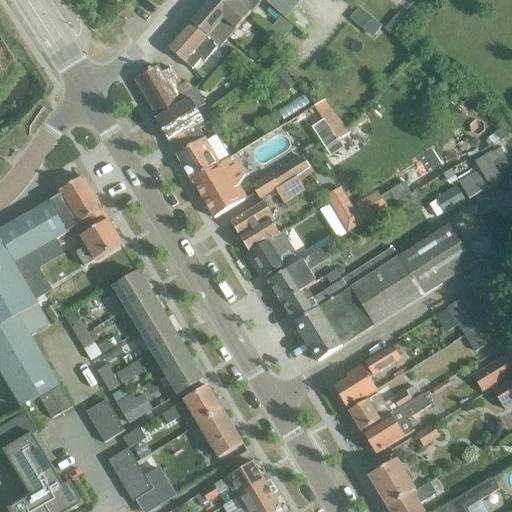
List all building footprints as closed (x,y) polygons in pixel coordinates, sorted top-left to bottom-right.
[(257,0),(213,0),(192,24),(220,49),(260,2),(257,0)] [(286,19),(302,0),(264,0),(282,15),(286,19)] [(382,29),(359,11),(351,21),(374,39),(382,29)] [(282,15),(272,26),(283,36),(293,25),(286,19),(282,15)] [(393,18),(388,24),(396,31),(401,25),(393,18)] [(220,49),(192,24),(169,51),(192,71),(200,61),(203,64),(216,49),(218,50),(220,49)] [(189,94),(195,90),(188,83),(181,87),(170,70),(161,75),(157,68),(152,71),(152,70),(147,73),(148,74),(134,82),(157,119),(179,107),(176,102),(189,94)] [(200,71),(197,76),(203,81),(206,77),(200,71)] [(280,72),(269,81),(285,97),(295,87),(280,72)] [(268,87),(261,93),(268,100),(274,94),(268,87)] [(179,107),(157,119),(155,121),(169,144),(196,128),(203,124),(196,111),(204,106),(195,90),(189,94),(176,102),(179,107)] [(320,104),(308,112),(316,125),(312,128),(317,136),(326,150),(330,157),(344,148),(340,141),(349,136),(331,111),(323,102),(320,104)] [(279,129),(272,116),(258,124),(266,137),(279,129)] [(306,130),(299,118),(286,126),(293,138),(306,130)] [(196,128),(169,144),(192,183),(220,166),(218,163),(228,157),(216,136),(205,143),(196,128)] [(324,150),(310,159),(315,167),(329,159),(324,150)] [(220,166),(192,183),(214,220),(245,201),(238,189),(246,177),(234,157),(220,166)] [(291,164),(251,188),(259,201),(274,191),(296,178),(299,176),(310,169),(303,158),(292,165),(291,164)] [(488,159),(476,167),(479,172),(490,190),(503,182),(488,159)] [(437,160),(406,179),(413,190),(443,171),(437,160)] [(490,190),(479,172),(459,185),(470,202),(490,190)] [(450,173),(443,177),(451,190),(458,186),(450,173)] [(61,196),(51,202),(68,231),(74,227),(101,211),(102,211),(83,178),(60,193),(61,196)] [(305,194),(296,178),(274,191),(284,207),(305,194)] [(436,202),(446,218),(466,205),(457,189),(436,202)] [(340,190),(327,198),(338,217),(348,233),(376,217),(385,211),(375,194),(366,200),(352,208),(340,190)] [(0,231),(0,239),(1,242),(14,265),(69,233),(68,231),(51,202),(0,231)] [(250,254),(277,238),(279,236),(268,220),(272,217),(263,203),(231,223),(250,254)] [(101,211),(74,227),(86,248),(76,254),(84,268),(94,261),(122,245),(109,222),(107,223),(101,211)] [(306,290),(282,304),(318,363),(473,265),(450,227),(398,260),(380,271),(348,291),(342,281),(312,300),(306,290)] [(277,238),(250,254),(266,279),(284,268),(281,264),(278,258),(290,250),(285,242),(281,235),(279,236),(277,238)] [(1,242),(0,242),(0,329),(20,318),(39,307),(35,300),(14,265),(1,242)] [(306,290),(316,284),(309,273),(328,261),(321,250),(269,283),(282,304),(306,290)] [(14,265),(35,300),(50,292),(29,256),(14,265)] [(126,311),(153,295),(139,273),(113,289),(126,311)] [(165,316),(153,295),(126,311),(139,332),(165,316)] [(448,310),(465,338),(486,325),(469,298),(448,310)] [(54,306),(44,313),(50,324),(61,317),(54,306)] [(39,307),(20,318),(31,337),(50,326),(39,307)] [(165,316),(139,332),(151,354),(178,338),(165,316)] [(0,329),(0,373),(21,410),(39,399),(49,393),(60,387),(31,337),(20,318),(0,329)] [(78,340),(87,334),(81,324),(71,330),(78,340)] [(496,341),(486,325),(465,338),(475,354),(496,341)] [(93,344),(87,334),(78,340),(84,350),(93,344)] [(191,359),(178,338),(151,354),(164,375),(191,359)] [(107,339),(94,347),(100,356),(113,348),(107,339)] [(369,380),(400,361),(393,348),(346,376),(349,380),(334,389),(347,410),(376,392),(369,380)] [(511,364),(507,357),(480,374),(490,390),(511,376),(511,364)] [(204,381),(191,359),(164,375),(177,397),(204,381)] [(144,374),(138,363),(116,376),(122,387),(144,374)] [(103,382),(112,377),(106,367),(97,372),(103,382)] [(118,387),(112,377),(103,382),(109,393),(118,387)] [(511,379),(492,392),(504,411),(511,406),(511,379)] [(60,387),(49,393),(62,414),(72,408),(60,387)] [(406,393),(393,401),(399,411),(422,396),(416,387),(406,393)] [(198,426),(222,412),(207,388),(184,402),(198,426)] [(124,391),(112,398),(113,399),(116,404),(127,398),(124,391)] [(49,393),(39,399),(51,421),(62,414),(49,393)] [(378,395),(349,412),(362,433),(399,411),(408,405),(402,395),(401,396),(385,405),(378,395)] [(399,411),(362,433),(376,456),(414,433),(407,421),(429,407),(422,396),(399,411)] [(112,412),(106,401),(86,414),(92,424),(112,412)] [(180,418),(174,408),(162,415),(168,425),(180,418)] [(129,425),(138,420),(132,409),(122,415),(129,425)] [(119,422),(112,412),(92,424),(98,434),(119,422)] [(242,446),(222,412),(198,426),(218,460),(242,446)] [(64,487),(33,436),(37,433),(26,414),(0,429),(0,446),(31,497),(8,511),(71,511),(83,505),(70,483),(64,487)] [(125,432),(119,422),(98,434),(104,444),(125,432)] [(414,435),(422,448),(439,438),(431,425),(414,435)] [(129,451),(145,440),(139,429),(122,440),(128,450),(128,451),(129,451)] [(114,472),(134,460),(129,451),(128,451),(128,450),(108,462),(114,472)] [(387,509),(416,492),(394,456),(384,462),(386,467),(368,478),(387,509)] [(141,470),(134,460),(114,472),(120,483),(141,470)] [(203,495),(196,499),(201,506),(208,502),(208,503),(231,490),(237,500),(265,484),(253,465),(203,495)] [(145,477),(141,470),(120,483),(126,493),(147,481),(145,477)] [(153,491),(133,503),(138,511),(153,511),(161,508),(175,499),(157,470),(145,477),(147,481),(153,491)] [(493,479),(450,504),(437,511),(467,511),(466,510),(500,490),(493,479)] [(153,491),(147,481),(126,493),(133,503),(153,491)] [(225,511),(259,511),(276,502),(265,484),(237,500),(226,507),(223,509),(225,511)] [(429,484),(416,492),(387,509),(389,511),(422,511),(419,506),(436,496),(429,484)] [(259,511),(281,511),(276,502),(259,511)]
